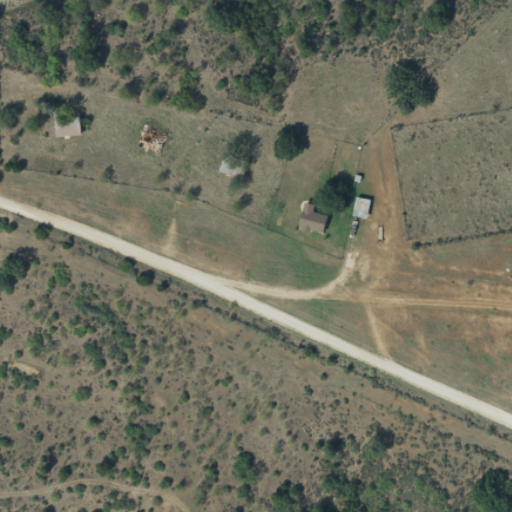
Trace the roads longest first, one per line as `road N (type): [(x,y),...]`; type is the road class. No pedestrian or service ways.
road 1 (residential): [(511,461),(338,383),(328,358),(199,318),(0,230)]
road 2 (residential): [(511,309),(348,328),(328,358)]
